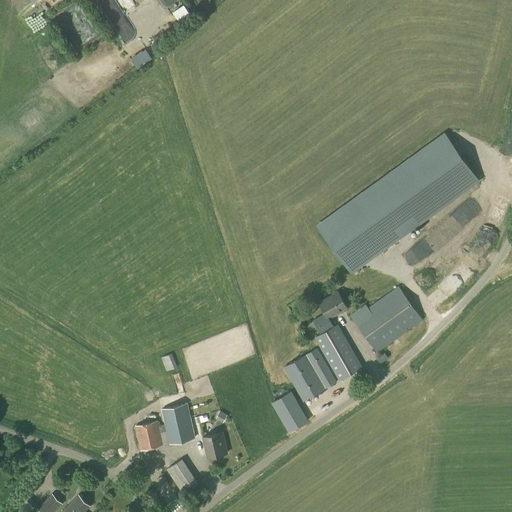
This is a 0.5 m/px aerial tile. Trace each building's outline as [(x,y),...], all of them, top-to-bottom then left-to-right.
[(478,180),(445,135),(319,227),(352,272),(478,180)] [(423,320),(398,286),(368,308),(365,304),(350,314),(352,319),(377,353),(423,320)] [(334,326),(329,317),(346,308),(337,291),(318,302),(324,313),(312,319),(320,334),(314,338),(339,381),(363,367),(338,323),(334,326)] [(303,402),(337,382),(317,347),(283,367),(303,402)] [(380,363),(388,357),(384,352),(376,358),(380,363)] [(167,371),(177,367),(172,353),(161,357),(167,371)] [(288,432),(308,420),(292,391),(271,402),(288,432)] [(195,437),(187,403),(161,409),(164,424),(158,425),(157,421),(135,426),(141,450),(195,437)] [(195,424),(208,421),(206,415),(194,417),(195,424)] [(207,458),(218,455),(227,453),(222,432),(202,437),(207,458)] [(183,493),(198,483),(182,458),(166,469),(183,493)] [(40,511),(54,511),(63,504),(52,493),(37,508),(40,511)] [(85,511),(84,511),(90,506),(78,495),(66,508),(62,511),(85,511)]
